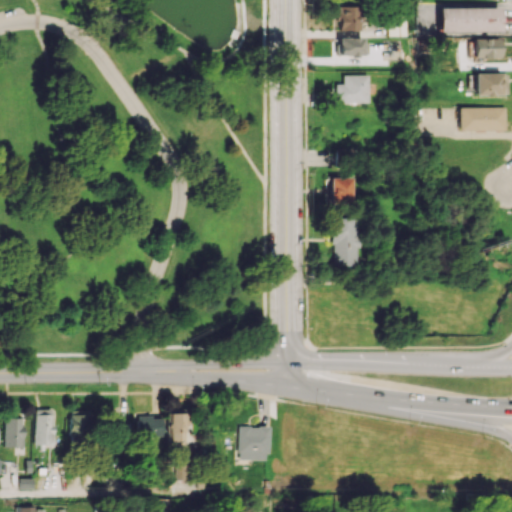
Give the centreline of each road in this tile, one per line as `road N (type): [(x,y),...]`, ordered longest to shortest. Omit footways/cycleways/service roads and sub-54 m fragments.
road 1 (residential): [(0,29),(40,21),(80,36),(174,169),(178,203),(143,314),(139,372)]
road 2 (tertiary): [(283,0),(285,384)]
road 3 (primary): [(511,366),(285,360)]
road 4 (primary): [(167,371),(0,372)]
